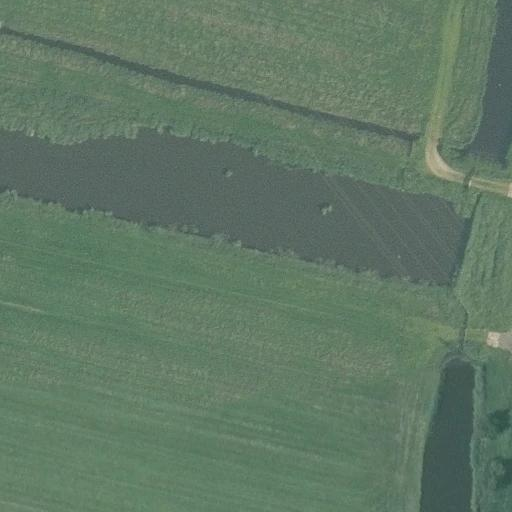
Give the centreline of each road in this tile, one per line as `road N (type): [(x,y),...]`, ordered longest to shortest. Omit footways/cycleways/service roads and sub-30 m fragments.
road 1 (track): [(431,168),(0,62)]
road 2 (track): [(463,0),(431,168)]
